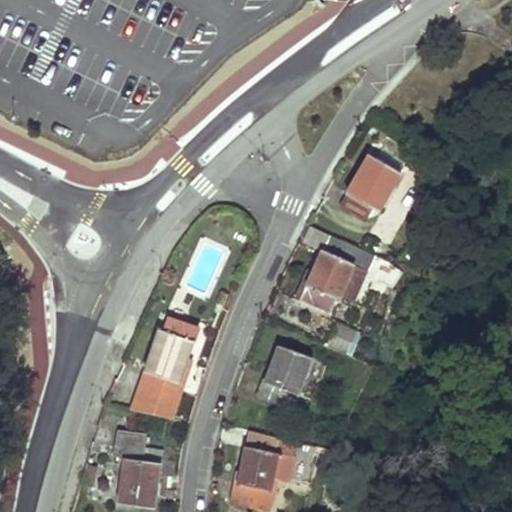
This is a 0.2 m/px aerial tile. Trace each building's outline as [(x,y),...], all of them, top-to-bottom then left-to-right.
[(379,213),(401,175),(371,157),(341,207),(365,221),(372,210),(379,213)] [(369,272),(376,257),(362,251),(333,238),(326,253),(322,251),(311,276),(314,277),(311,285),(308,284),(305,282),(297,301),(330,316),(337,299),(339,300),(355,266),(369,272)] [(367,238),(362,251),(376,257),(382,244),(367,238)] [(384,262),(372,283),(390,292),(401,272),(384,262)] [(222,292),(217,303),(223,306),(228,295),(222,292)] [(159,330),(136,399),(170,411),(188,355),(198,328),(170,319),(166,333),(159,330)] [(360,336),(361,334),(334,323),(324,346),(349,357),(351,357),(360,336)] [(351,357),(363,362),(369,352),(373,337),(366,334),(364,339),(360,336),(351,357)] [(257,398),(293,411),(297,401),(288,398),(290,392),(298,395),(312,358),(279,347),(269,373),(273,375),(270,382),(266,380),(264,379),(257,398)] [(170,411),(168,418),(173,420),(194,358),(188,355),(170,411)] [(136,399),(133,411),(168,418),(170,411),(136,399)] [(154,510),(162,452),(144,449),(146,435),(118,431),(113,456),(125,459),(118,504),(154,510)] [(250,432),(246,448),(275,454),(278,439),(250,432)] [(275,454),(246,448),(240,474),(244,475),(242,482),(239,481),(234,503),(266,510),(273,479),(288,483),(294,458),(275,454)]
